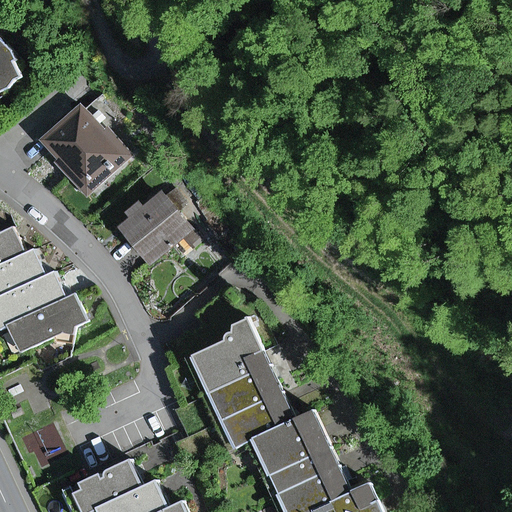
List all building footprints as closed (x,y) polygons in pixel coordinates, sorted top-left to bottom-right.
[(0,61),(9,55),(0,45),(0,61)] [(0,90),(22,75),(9,55),(0,61),(0,90)] [(85,109),(45,142),(84,188),(124,155),(85,109)] [(163,191),(118,231),(151,268),(197,228),(163,191)] [(16,229),(0,236),(0,268),(28,255),(16,229)] [(34,251),(28,255),(0,268),(0,299),(47,277),(34,251)] [(53,274),(47,277),(0,299),(0,330),(8,327),(65,299),(53,274)] [(72,295),(65,299),(8,327),(22,356),(87,325),(72,295)] [(184,358),(202,396),(267,366),(249,327),(184,358)] [(202,396),(214,421),(279,391),(267,366),(202,396)] [(279,391),(214,421),(230,454),(298,425),(279,391)] [(328,443),(315,417),(298,425),(253,448),(267,473),(328,443)] [(328,443),(267,473),(280,497),(340,466),(328,443)] [(98,511),(103,510),(148,488),(135,459),(69,491),(79,511),(98,511)] [(340,466),(280,497),(287,511),(309,511),(353,489),(340,466)] [(165,511),(174,508),(162,482),(148,488),(103,510),(103,511),(165,511)] [(385,511),(368,482),(309,511),(385,511)] [(192,511),(187,502),(174,508),(165,511),(192,511)]
